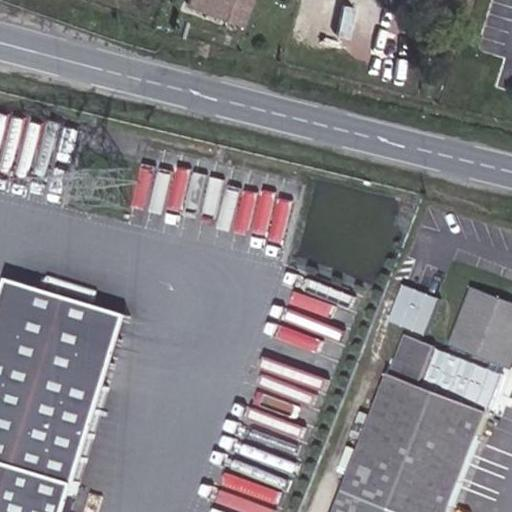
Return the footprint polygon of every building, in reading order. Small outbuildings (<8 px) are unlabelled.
[(209,0),(206,12),(238,23),(246,0),(209,0)] [(246,0),(238,23),(262,32),(273,0),(246,0)] [(386,323),(422,336),(434,301),(400,287),(386,323)] [(499,342),(511,346),(511,307),(472,291),(449,347),(491,364),(499,342)] [(0,475),(74,500),(129,333),(10,293),(0,324),(0,475)] [(336,511),(451,511),(492,405),(488,404),(476,399),(420,377),(430,352),(403,342),(363,443),(336,511)] [(501,368),(511,372),(511,371),(511,346),(499,342),(491,364),(476,399),(488,404),(501,368)] [(0,511),(69,511),(74,500),(0,475),(0,511)]
